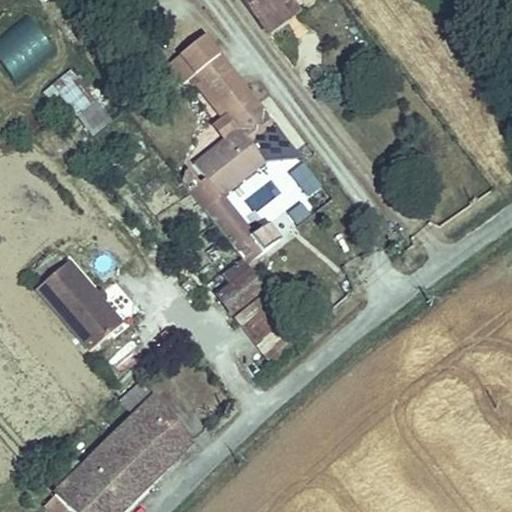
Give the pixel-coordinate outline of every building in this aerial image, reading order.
[(315,0),(245,0),(269,33),(315,0)] [(189,81),(219,57),(204,38),(167,67),(183,86),(189,81)] [(228,116),(217,103),(241,85),(219,57),(189,81),(192,86),(194,84),(222,120),(228,116)] [(110,121),(70,71),(43,94),(52,104),(60,98),(91,136),(110,121)] [(189,193),(242,261),(247,267),(278,242),(266,226),(251,238),(220,199),(265,164),(260,158),(249,144),(273,125),(241,85),(217,103),(228,116),(238,130),(225,141),(193,165),(204,180),(189,193)] [(225,141),(238,130),(228,116),(222,120),(214,127),(225,141)] [(273,125),(249,144),(260,158),(284,139),(273,125)] [(189,193),(199,185),(187,170),(181,183),(189,193)] [(151,193),(160,185),(155,179),(146,187),(151,193)] [(218,252),(213,246),(205,253),(210,258),(218,252)] [(232,316),(265,289),(247,267),(242,261),(233,268),(241,278),(231,286),(217,297),(232,316)] [(65,263),(32,292),(86,353),(118,325),(65,263)] [(223,277),(231,286),(241,278),(233,268),(223,277)] [(182,286),(189,294),(196,289),(189,280),(182,286)] [(265,295),(234,319),(270,366),(301,341),(265,295)] [(81,470),(62,489),(55,496),(69,511),(122,511),(190,445),(141,384),(120,404),(133,418),(81,470)] [(55,481),(62,489),(81,470),(73,462),(55,481)] [(69,511),(55,496),(44,507),(48,511),(69,511)]
